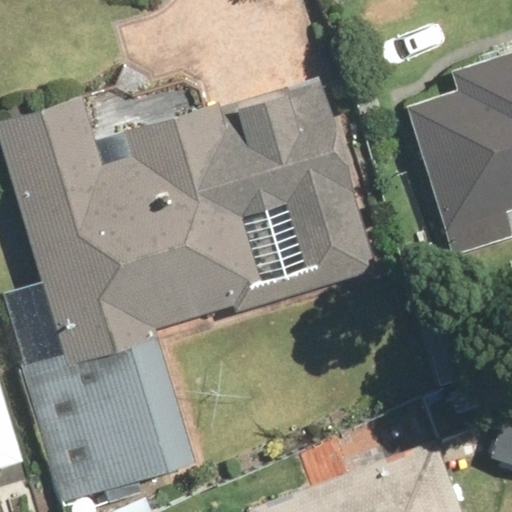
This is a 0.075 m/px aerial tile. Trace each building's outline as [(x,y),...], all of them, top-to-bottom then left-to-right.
[(511,43),(460,61),(467,82),(406,102),(459,258),(511,240),(511,43)] [(387,266),(331,68),(192,108),(185,82),(118,101),(113,86),(0,117),(0,118),(44,275),(0,287),(0,288),(61,503),(63,511),(159,511),(154,490),(150,477),(205,462),(167,329),(387,266)] [(0,465),(31,456),(0,351),(0,465)] [(511,386),(488,448),(511,457),(511,386)] [(252,505),(254,511),(472,511),(443,434),(252,505)]
